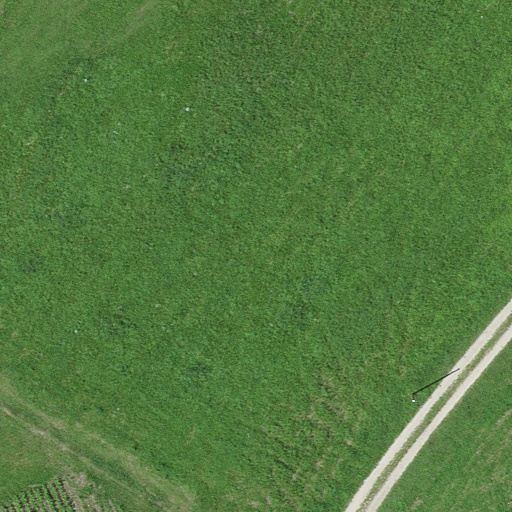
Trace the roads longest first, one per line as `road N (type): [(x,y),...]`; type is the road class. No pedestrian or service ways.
road 1 (track): [(363,511),(375,485),(511,318)]
road 2 (track): [(206,511),(0,389)]
